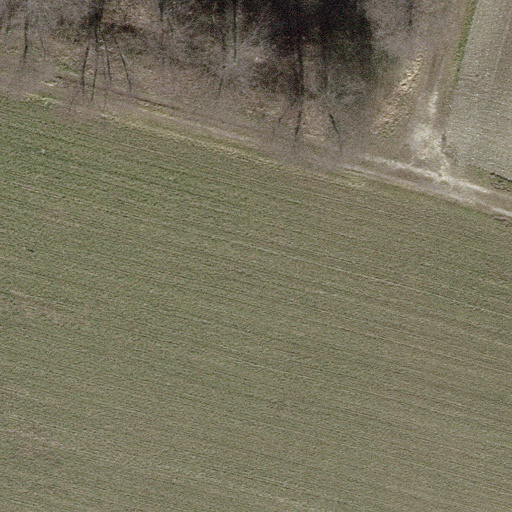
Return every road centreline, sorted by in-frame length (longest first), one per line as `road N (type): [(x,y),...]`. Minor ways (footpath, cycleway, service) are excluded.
road 1 (track): [(413,179),(0,66)]
road 2 (track): [(413,179),(461,0)]
